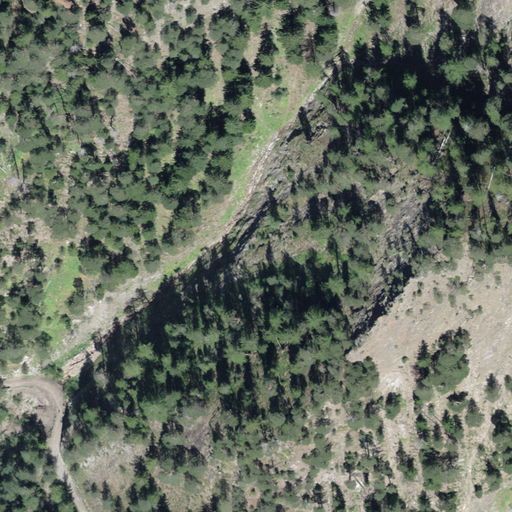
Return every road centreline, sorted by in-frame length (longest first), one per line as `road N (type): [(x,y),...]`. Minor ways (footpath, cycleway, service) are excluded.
road 1 (tertiary): [(0,332),(249,511)]
road 2 (track): [(0,384),(42,382),(57,392),(54,457),(83,511)]
